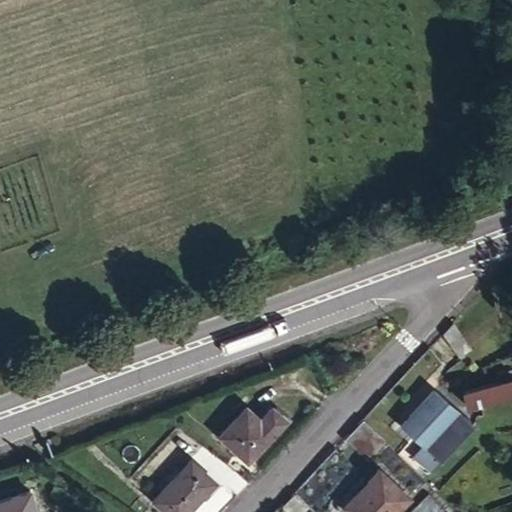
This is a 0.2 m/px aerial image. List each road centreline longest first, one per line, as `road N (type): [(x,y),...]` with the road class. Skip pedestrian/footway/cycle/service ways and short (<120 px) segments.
road 1 (primary): [(450,249),(0,416)]
road 2 (unclassified): [(238,511),(431,314),(454,276),(450,249)]
